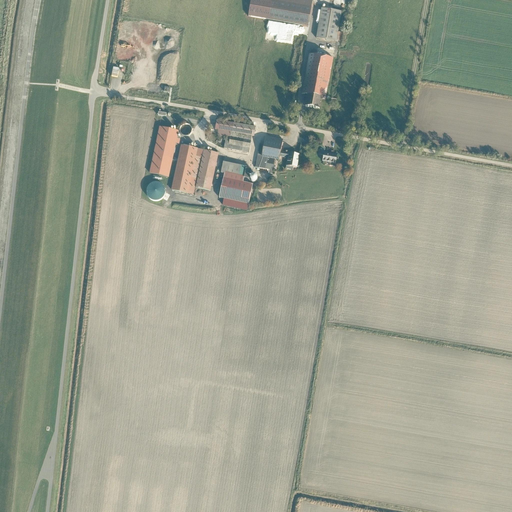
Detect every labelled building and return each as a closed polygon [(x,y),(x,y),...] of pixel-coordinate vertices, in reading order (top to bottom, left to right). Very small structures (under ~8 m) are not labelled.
[(309,27),(314,1),(306,0),(273,0),(270,20),(309,27)] [(343,12),(323,9),(317,38),(338,42),(343,12)] [(327,99),(334,59),(309,54),(302,95),(309,96),(324,99),(327,99)] [(309,96),(306,108),(322,110),(324,99),(309,96)] [(8,117),(5,140),(13,141),(12,155),(17,155),(18,145),(15,145),(15,141),(18,142),(20,123),(18,123),(18,120),(12,120),(13,117),(8,117)] [(255,137),(257,127),(218,121),(216,130),(219,131),(218,136),(231,138),(251,141),(253,137),(255,137)] [(192,132),(192,130),(192,128),(191,126),(189,125),(186,125),(184,125),(182,126),(181,128),(181,130),(181,133),(182,134),(184,136),(187,136),(189,136),(191,134),(192,132)] [(179,131),(160,127),(149,173),(169,177),(179,131)] [(216,140),(217,138),(217,136),(216,134),(215,132),(213,132),(211,132),(209,133),(208,135),(208,137),(209,139),(210,141),(212,141),(214,141),(216,140)] [(284,140),(266,137),(264,149),(262,158),(275,160),(281,161),(281,158),(282,152),(284,140)] [(229,150),(249,154),(251,141),(231,138),(229,150)] [(204,151),(182,147),(173,191),(195,195),(197,188),(204,151)] [(264,149),(258,148),(255,168),(273,171),(275,160),(262,158),(264,149)] [(212,191),(220,154),(204,151),(197,188),(212,191)] [(298,169),(301,154),(282,152),(281,158),(288,158),(287,167),(298,169)] [(337,163),(339,154),(325,152),(324,162),(337,163)] [(247,168),(224,163),(223,171),(225,171),(245,175),(247,168)] [(245,175),(225,171),(220,199),(224,199),(247,204),(249,204),(253,186),(244,184),(245,175)] [(148,189),(148,192),(150,195),(152,197),(155,198),(158,198),(161,197),(163,196),(165,193),(166,190),(165,187),(164,185),(162,182),(160,181),(157,181),(154,181),(152,182),(150,184),(149,186),(148,189)] [(247,204),(224,199),(222,206),(246,210),(247,204)]
